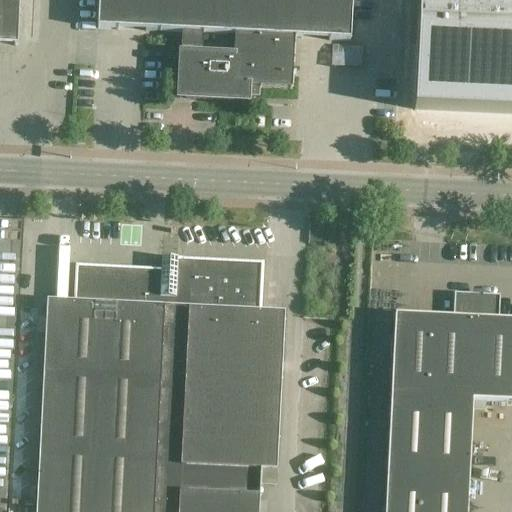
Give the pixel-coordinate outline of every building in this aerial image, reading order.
[(0,0),(0,45),(17,47),(19,0),(0,0)] [(203,35),(235,37),(294,40),(350,43),(352,0),(98,0),(97,30),(182,34),(181,50),(202,51),(203,35)] [(294,40),(235,37),(233,58),(181,55),(178,100),(248,104),(248,98),(259,98),(259,90),(292,91),(294,40)] [(376,67),(374,98),(396,99),(397,68),(376,67)] [(75,266),(73,303),(47,302),(36,511),(258,511),(261,471),(277,472),(284,314),(261,312),(263,264),(162,259),(161,271),(75,266)] [(395,317),(387,478),(385,511),(466,511),(472,402),(511,404),(511,322),(499,322),(500,298),(481,297),(481,300),(472,299),(472,296),(454,295),(453,320),(395,317)]
